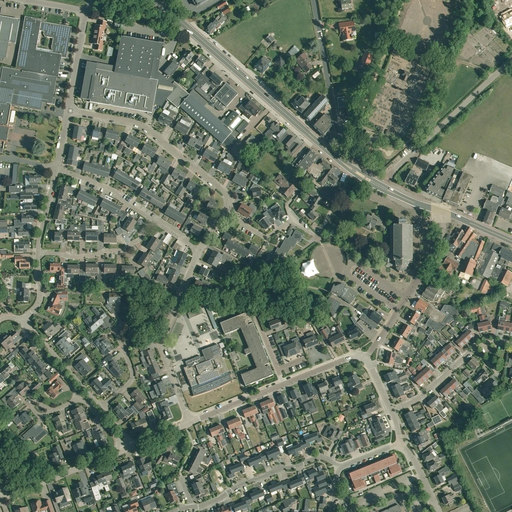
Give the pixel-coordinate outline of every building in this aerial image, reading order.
[(340,0),(341,4),(342,10),(351,8),(349,0),(338,0),(339,1),(340,0)] [(216,6),(219,10),(227,5),(225,1),(216,6)] [(228,7),(220,11),(223,16),(231,11),(228,6),(228,7)] [(20,20),(0,16),(1,9),(0,8),(0,57),(5,58),(7,43),(15,44),(20,20)] [(503,19),(505,23),(506,23),(508,26),(511,24),(511,25),(511,24),(511,13),(511,14),(511,13),(507,15),(507,16),(503,19)] [(211,35),(216,29),(217,29),(218,28),(219,28),(220,27),(220,26),(221,25),(224,21),(224,20),(218,16),(215,20),(206,30),(211,35)] [(65,58),(71,28),(42,22),(43,20),(25,17),(15,70),(57,78),(60,58),(65,58)] [(94,35),(103,37),(103,32),(104,32),(106,23),(100,21),(99,27),(95,26),(94,31),(95,31),(94,35)] [(355,31),(353,21),(338,23),(340,34),(342,34),(343,41),(347,40),(347,39),(350,39),(349,32),(355,31)] [(103,37),(94,35),(93,39),(92,44),(96,45),(95,50),(101,51),(103,41),(102,41),(103,37)] [(265,39),(270,44),(275,40),(270,35),(265,39)] [(83,88),(81,99),(83,99),(83,100),(89,101),(88,102),(90,102),(90,103),(110,106),(147,112),(147,113),(152,116),(155,110),(152,109),(153,106),(162,107),(164,103),(166,99),(167,99),(172,103),(178,109),(180,106),(189,95),(187,93),(184,91),(183,90),(181,88),(175,82),(170,78),(167,75),(167,76),(164,79),(164,78),(157,72),(163,44),(121,37),(116,67),(92,63),(87,62),(85,76),(83,88)] [(186,66),(190,62),(188,61),(193,55),(188,51),(184,55),(178,62),(181,64),(182,63),(186,66)] [(306,73),(312,68),(309,64),(311,62),(304,53),(296,60),(303,68),(302,69),(306,73)] [(364,53),(358,68),(367,72),(373,56),(364,53)] [(285,61),(280,56),(275,62),(280,67),(285,61)] [(206,62),(200,57),(195,63),(202,70),(200,72),(204,75),(208,70),(205,67),(203,66),(206,62)] [(268,66),(270,63),(264,57),(255,66),(255,67),(255,68),(255,69),(256,69),(257,69),(258,69),(260,71),(260,72),(262,73),(268,66)] [(167,75),(170,77),(178,67),(171,60),(162,71),(167,75)] [(53,99),(57,78),(15,70),(0,67),(0,153),(3,153),(4,142),(6,142),(6,139),(8,139),(9,133),(7,133),(8,128),(7,128),(11,105),(41,111),(42,103),(55,105),(56,99),(53,99)] [(409,78),(411,74),(404,71),(402,75),(404,76),(402,81),(405,82),(407,77),(409,78)] [(221,80),(221,78),(219,76),(217,76),(214,73),(210,78),(208,81),(208,80),(206,82),(203,80),(206,77),(204,75),(195,84),(198,86),(200,89),(206,83),(213,89),(207,95),(212,99),(212,100),(226,84),(223,82),(223,81),(221,80)] [(226,84),(212,100),(212,99),(209,102),(219,111),(223,111),(238,94),(226,84)] [(323,93),(321,90),(319,92),(320,93),(312,101),(314,103),(322,94),(323,93)] [(243,119),(246,117),(243,115),(241,118),(234,112),(226,120),(224,118),(221,122),(189,95),(180,106),(222,144),(230,135),(237,126),(243,120),(243,119)] [(304,100),(299,95),(294,101),(291,104),(294,107),(298,111),(301,113),(309,105),(307,103),(310,100),(307,97),(304,100)] [(327,103),(328,102),(322,96),(304,116),(310,121),(314,117),(316,119),(321,114),(318,112),(325,105),(326,107),(328,104),(327,103)] [(337,98),(339,108),(346,107),(344,97),(337,98)] [(256,105),(249,99),(246,102),(245,101),(242,104),(247,109),(243,114),(243,115),(246,117),(256,105)] [(256,105),(246,117),(248,119),(253,114),(255,116),(258,114),(260,115),(263,111),(256,105)] [(162,113),(158,120),(159,121),(158,122),(162,123),(162,122),(163,123),(167,116),(169,113),(171,110),(168,109),(167,111),(164,109),(164,110),(162,113)] [(323,137),(333,126),(330,123),(332,121),(324,114),(312,126),(323,137)] [(172,119),(167,116),(163,123),(169,126),(173,119),(172,119)] [(248,123),(243,119),(243,120),(237,126),(242,130),(248,123)] [(180,132),(184,125),(178,122),(174,129),(180,132)] [(278,124),(278,123),(277,122),(276,122),(275,122),(274,123),(274,122),(269,128),(270,129),(264,135),(269,140),(274,134),(275,134),(281,127),(280,127),(279,126),(280,126),(278,124)] [(184,125),(180,132),(185,135),(189,128),(184,125)] [(242,130),(237,126),(230,135),(235,139),(242,131),(242,130)] [(281,127),(275,134),(277,136),(275,138),(280,142),(284,138),(284,137),(282,136),(286,131),(281,127)] [(102,140),(103,134),(100,134),(101,129),(95,128),(94,132),(93,132),(92,138),(102,140)] [(110,144),(113,132),(107,130),(105,138),(110,140),(109,144),(110,144)] [(365,142),(371,144),(372,141),(375,142),(378,135),(367,130),(364,137),(367,138),(365,142)] [(113,132),(110,144),(111,144),(112,140),(115,141),(114,145),(117,146),(118,141),(117,141),(119,133),(113,132)] [(197,140),(193,147),(199,150),(203,143),(200,142),(202,140),(201,139),(203,136),(201,134),(199,137),(197,140)] [(131,145),(135,138),(129,135),(125,142),(131,145)] [(235,139),(230,135),(222,144),(221,145),(221,146),(228,152),(238,141),(235,139)] [(284,138),(280,142),(282,144),(283,143),(287,146),(285,147),(288,150),(294,143),(293,142),(295,140),(290,135),(286,140),(284,138)] [(193,147),(197,140),(192,137),(188,144),(193,147)] [(132,151),(134,147),(136,148),(140,141),(135,138),(131,145),(129,149),(127,152),(125,154),(128,156),(131,150),(132,151)] [(209,147),(207,150),(206,150),(202,156),(208,160),(212,153),(214,149),(216,146),(218,143),(215,141),(211,148),(209,147)] [(285,153),(291,158),(301,147),(296,143),(295,144),(294,143),(288,150),(285,153)] [(147,154),(151,147),(145,144),(142,151),(147,154)] [(157,151),(151,147),(147,154),(153,157),(157,151)] [(212,153),(208,160),(214,163),(218,156),(216,155),(218,152),(214,149),(212,153)] [(321,189),(323,186),(326,183),(334,189),(335,189),(337,185),(337,184),(335,183),(338,179),(339,180),(340,177),(341,174),(340,170),(337,172),(336,170),(323,160),(319,157),(310,149),(299,162),(296,159),(292,164),(295,167),(293,169),(302,177),(303,176),(306,179),(309,175),(311,177),(309,179),(312,181),(311,182),(321,189)] [(76,161),(77,157),(77,156),(81,157),(82,155),(77,154),(70,152),(68,160),(67,165),(77,167),(78,161),(76,161)] [(136,164),(141,156),(137,154),(132,162),(136,164)] [(158,173),(166,160),(160,156),(156,164),(159,165),(158,166),(160,167),(159,169),(158,169),(156,173),(158,174),(158,173)] [(426,170),(429,164),(418,159),(415,165),(426,170)] [(89,173),(92,162),(86,160),(85,163),(82,171),(89,173)] [(161,175),(163,172),(164,168),(168,170),(172,163),(166,160),(158,173),(158,174),(161,175)] [(95,175),(97,167),(98,164),(92,162),(89,173),(95,175)] [(223,172),(227,165),(221,162),(217,169),(223,172)] [(98,164),(97,167),(95,175),(101,177),(104,169),(101,168),(102,165),(98,164)] [(104,169),(101,177),(108,179),(110,171),(108,170),(109,167),(105,165),(104,169)] [(227,165),(223,172),(229,175),(232,168),(227,165)] [(453,169),(444,165),(439,171),(439,172),(426,189),(427,193),(441,199),(453,169)] [(177,179),(181,172),(175,169),(171,176),(177,179)] [(119,181),(123,174),(117,170),(113,177),(119,181)] [(418,182),(419,178),(413,175),(415,172),(411,170),(409,173),(405,181),(406,182),(405,183),(409,184),(409,183),(414,186),(416,182),(417,181),(418,182)] [(458,206),(471,176),(455,170),(442,200),(458,206)] [(181,172),(177,179),(182,182),(186,175),(181,172)] [(160,182),(163,184),(169,175),(165,173),(160,182)] [(123,174),(119,181),(125,184),(129,177),(123,174)] [(130,174),(129,177),(125,184),(130,187),(134,180),(136,178),(130,174)] [(238,184),(242,177),(236,174),(232,181),(238,184)] [(171,177),(169,175),(163,184),(166,185),(171,177)] [(284,187),(288,183),(285,180),(285,179),(283,177),(282,178),(279,175),(274,181),(281,186),(282,185),(284,187)] [(37,182),(41,182),(41,176),(29,176),(29,186),(23,187),(23,185),(15,186),(15,187),(9,187),(9,194),(10,194),(15,194),(20,193),(21,193),(26,193),(32,193),(38,193),(37,182)] [(247,180),(242,177),(238,184),(244,187),(247,180)] [(140,183),(134,180),(130,187),(136,190),(140,183)] [(192,192),(196,185),(190,181),(186,189),(192,192)] [(288,183),(284,187),(280,191),(287,197),(293,190),(291,187),(292,185),(288,182),(288,183)] [(252,190),(253,198),(261,196),(260,189),(261,188),(253,183),(254,183),(250,189),(252,190)] [(194,194),(195,194),(198,195),(202,188),(196,185),(192,192),(190,195),(188,198),(191,200),(193,197),(194,194)] [(505,190),(493,185),(491,190),(491,191),(503,196),(503,195),(505,190)] [(60,193),(67,195),(68,191),(72,192),(72,194),(74,195),(76,190),(76,189),(67,187),(67,188),(61,187),(60,193)] [(144,199),(149,192),(143,189),(139,196),(144,199)] [(321,199),(316,196),(317,194),(311,190),(309,194),(312,197),(310,201),(312,202),(310,205),(312,206),(311,208),(311,209),(314,210),(315,208),(316,208),(321,199)] [(83,201),(86,194),(80,191),(77,198),(83,201)] [(149,192),(144,199),(150,202),(154,195),(149,192)] [(20,193),(20,200),(24,200),(24,210),(37,210),(36,203),(32,203),(32,193),(26,193),(21,193),(20,193)] [(73,206),(71,206),(72,200),(67,199),(67,195),(60,193),(58,200),(59,200),(58,203),(73,207),(73,206)] [(88,204),(92,197),(86,194),(83,201),(88,204)] [(154,195),(150,202),(156,206),(160,199),(154,195)] [(166,202),(164,201),(165,198),(162,196),(160,199),(156,206),(161,209),(166,202)] [(214,211),(217,206),(214,204),(215,202),(213,201),(213,200),(207,196),(204,202),(208,204),(206,208),(210,210),(210,209),(214,211)] [(92,197),(88,204),(94,207),(98,200),(92,197)] [(482,222),(491,226),(495,215),(497,216),(504,199),(499,197),(496,204),(487,200),(484,209),(487,210),(482,222)] [(502,208),(499,215),(509,220),(509,219),(511,220),(511,199),(509,198),(504,209),(502,208)] [(101,210),(105,212),(106,210),(110,203),(104,200),(100,207),(102,208),(101,210)] [(65,212),(66,212),(66,211),(68,211),(69,209),(72,210),(73,207),(58,203),(57,206),(55,213),(63,215),(64,212),(65,212)] [(110,203),(106,210),(112,213),(116,205),(110,203)] [(247,217),(251,212),(254,214),(257,209),(251,205),(249,208),(244,205),(244,206),(242,204),(238,211),(247,217)] [(122,209),(116,205),(112,213),(118,216),(122,209)] [(170,218),(175,211),(169,207),(165,214),(170,218)] [(267,211),(271,218),(272,220),(275,218),(276,219),(279,217),(280,219),(285,215),(279,207),(274,211),(272,208),(268,210),(267,211)] [(313,211),(314,210),(311,209),(311,208),(310,209),(308,211),(310,213),(308,215),(313,221),(318,217),(313,211)] [(208,218),(205,216),(206,214),(203,212),(198,209),(194,215),(198,217),(196,219),(204,224),(208,218)] [(175,211),(170,218),(176,221),(180,214),(175,211)] [(266,230),(267,228),(268,229),(270,227),(269,227),(271,225),(269,223),(270,223),(270,221),(269,220),(271,218),(267,211),(266,211),(263,214),(265,218),(261,221),(262,223),(260,224),(262,227),(263,226),(266,230)] [(63,215),(55,213),(54,220),(56,220),(55,225),(57,225),(61,225),(65,225),(66,225),(66,220),(62,219),(63,215)] [(180,214),(176,221),(182,224),(186,217),(180,214)] [(381,231),(383,232),(384,227),(381,225),(383,221),(379,219),(372,215),(371,217),(367,215),(367,216),(363,214),(360,220),(364,222),(363,224),(366,225),(364,228),(369,230),(371,228),(373,229),(376,225),(382,229),(381,231)] [(14,220),(15,227),(24,226),(28,226),(27,223),(34,223),(33,216),(22,216),(22,220),(14,220)] [(353,218),(349,216),(345,224),(349,226),(353,218)] [(126,223),(133,227),(136,222),(129,218),(126,223)] [(189,227),(192,228),(190,231),(198,235),(201,229),(189,223),(190,220),(188,219),(184,224),(189,227)] [(404,223),(404,221),(397,221),(397,223),(394,223),(394,225),(390,226),(390,227),(384,227),(383,232),(385,232),(385,230),(390,229),(390,231),(389,231),(389,234),(390,234),(390,251),(389,251),(389,254),(390,254),(390,256),(385,256),(385,266),(393,266),(393,267),(396,267),(396,269),(395,269),(395,270),(396,269),(398,272),(398,273),(399,273),(399,272),(402,272),(403,273),(403,272),(403,271),(405,269),(406,270),(407,269),(406,269),(406,267),(408,267),(408,262),(412,262),(412,255),(412,251),(412,229),(412,230),(413,230),(414,229),(416,231),(418,231),(419,229),(419,227),(418,226),(416,226),(414,227),(412,227),(412,226),(407,226),(407,223),(404,223)] [(133,227),(126,223),(123,228),(130,232),(133,227)] [(61,237),(64,237),(64,231),(65,225),(61,225),(61,230),(60,230),(58,231),(58,233),(54,233),(52,233),(52,234),(52,235),(51,235),(51,242),(61,242),(61,237)] [(64,231),(64,237),(67,237),(67,241),(73,241),(74,229),(74,225),(70,225),(70,233),(68,233),(68,231),(64,231)] [(74,229),(73,241),(79,241),(80,232),(83,232),(83,225),(80,225),(80,229),(74,229)] [(83,225),(83,232),(86,232),(85,241),(92,241),(92,230),(86,230),(86,225),(83,225)] [(92,230),(92,241),(98,241),(98,232),(101,232),(101,230),(101,226),(98,225),(98,230),(92,230)] [(0,233),(15,233),(15,238),(22,238),(22,236),(30,236),(30,229),(24,230),(24,226),(7,227),(0,226),(0,233)] [(478,260),(485,242),(480,240),(479,243),(474,239),(476,236),(472,233),(474,230),(467,227),(463,232),(458,228),(449,242),(460,249),(456,255),(461,258),(464,260),(459,272),(472,277),(476,266),(476,264),(478,264),(479,261),(478,260)] [(233,234),(226,230),(226,231),(222,238),(227,241),(228,239),(230,240),(233,234)] [(303,235),(295,230),(291,237),(297,241),(299,242),(303,235)] [(291,237),(289,236),(288,239),(286,238),(283,242),(291,247),(293,248),(297,241),(291,237)] [(159,244),(160,242),(153,237),(150,242),(159,249),(162,245),(159,244)] [(230,240),(228,239),(227,241),(225,245),(227,246),(226,248),(232,251),(236,243),(230,240)] [(511,253),(508,251),(508,250),(495,244),(494,244),(487,241),(483,252),(481,252),(478,260),(479,261),(478,264),(476,269),(479,271),(477,274),(491,280),(492,278),(497,281),(496,281),(508,286),(511,278),(511,273),(502,269),(504,265),(511,268),(511,253)] [(14,246),(14,248),(14,253),(24,253),(24,249),(30,249),(30,242),(18,243),(18,246),(14,246)] [(158,250),(159,249),(150,242),(146,247),(155,253),(153,255),(160,259),(162,261),(164,258),(157,254),(159,251),(158,250)] [(283,242),(280,249),(287,254),(291,247),(283,242)] [(243,247),(236,243),(233,249),(235,250),(234,252),(239,254),(243,247)] [(259,248),(251,244),(248,249),(251,251),(250,253),(255,256),(259,248)] [(243,247),(239,254),(244,257),(245,256),(248,257),(251,251),(243,247)] [(285,252),(277,248),(274,255),(279,258),(281,260),(285,252)] [(214,251),(210,257),(219,262),(220,259),(222,259),(224,257),(214,251)] [(177,258),(184,261),(187,255),(180,252),(177,258)] [(153,262),(150,260),(151,257),(144,253),(141,258),(148,263),(151,264),(153,262)] [(279,258),(271,254),(268,261),(275,266),(279,258)] [(20,269),(29,268),(29,259),(22,259),(22,257),(15,257),(16,264),(20,264),(20,269)] [(177,258),(174,257),(172,262),(170,261),(168,264),(173,267),(175,264),(182,267),(184,261),(177,258)] [(219,262),(210,257),(207,263),(218,268),(219,266),(217,265),(219,262)] [(151,264),(148,263),(141,258),(138,263),(145,268),(145,266),(148,268),(151,264)] [(456,270),(459,264),(458,265),(450,259),(448,258),(444,263),(447,265),(445,268),(441,266),(437,274),(442,277),(442,276),(447,279),(451,272),(450,271),(452,268),(456,270)] [(301,272),(301,273),(301,274),(303,274),(303,275),(305,276),(306,277),(308,278),(309,279),(310,277),(312,277),(314,277),(315,275),(319,274),(317,271),(315,269),(314,265),(313,262),(313,259),(309,262),(307,262),(306,263),(304,264),(302,264),(302,267),(301,268),(301,270),(301,272)] [(273,264),(265,260),(261,267),(269,271),(273,264)] [(92,276),(92,265),(90,265),(90,264),(86,263),(86,264),(85,275),(82,275),(82,282),(85,282),(85,277),(92,277),(92,276)] [(64,289),(64,282),(64,275),(64,268),(61,268),(61,264),(51,264),(50,271),(59,271),(58,284),(57,284),(57,289),(64,289)] [(93,265),(92,265),(92,276),(98,276),(98,281),(101,281),(101,274),(98,274),(98,268),(98,265),(97,265),(97,264),(94,264),(93,265)] [(172,270),(170,275),(177,278),(180,272),(172,269),(173,267),(168,264),(167,268),(172,270)] [(110,273),(110,265),(104,265),(104,268),(104,274),(101,274),(101,281),(100,288),(104,288),(104,284),(104,281),(104,276),(110,276),(110,273)] [(212,275),(214,270),(209,267),(208,270),(202,268),(199,275),(206,277),(208,273),(212,275)] [(228,276),(230,272),(220,268),(218,272),(228,276)] [(174,284),(177,278),(170,275),(169,277),(166,276),(166,277),(159,274),(156,280),(166,285),(168,281),(174,284)] [(207,289),(210,283),(204,280),(203,283),(197,280),(194,287),(201,291),(203,287),(207,289)] [(444,283),(444,282),(438,280),(434,284),(432,283),(429,287),(428,287),(427,289),(441,297),(445,291),(450,294),(453,288),(444,283)] [(491,282),(485,280),(479,291),(486,294),(491,282)] [(28,302),(29,290),(25,290),(25,284),(19,283),(19,288),(19,302),(28,302)] [(345,287),(346,285),(345,285),(344,284),(342,284),(341,284),(339,284),(337,284),(336,285),(335,286),(334,286),(333,286),(334,285),(333,285),(330,292),(340,297),(341,298),(350,304),(357,294),(348,288),(347,289),(345,287)] [(441,297),(427,289),(422,295),(432,301),(433,301),(438,303),(441,297)] [(64,300),(67,300),(67,291),(55,291),(46,310),(58,316),(62,306),(57,304),(60,298),(64,298),(64,300)] [(120,293),(109,294),(109,304),(107,304),(105,306),(112,314),(115,312),(112,309),(112,304),(120,303),(120,293)] [(325,304),(326,306),(331,309),(332,308),(333,306),(335,307),(338,302),(336,301),(329,297),(325,304)] [(448,323),(450,324),(453,321),(456,318),(462,313),(450,306),(445,305),(441,312),(420,300),(415,308),(430,317),(425,325),(438,332),(448,323)] [(214,330),(217,328),(208,306),(205,307),(214,330)] [(96,314),(97,316),(93,320),(88,315),(83,320),(87,325),(93,331),(103,322),(101,320),(106,316),(102,311),(100,313),(98,312),(94,307),(91,310),(95,314),(96,314)] [(187,313),(189,318),(203,313),(201,308),(187,313)] [(363,313),(378,324),(380,321),(381,321),(382,319),(382,318),(379,315),(379,314),(377,312),(376,312),(374,311),(372,313),(366,309),(363,313)] [(410,316),(420,322),(423,317),(413,311),(410,316)] [(248,312),(220,323),(224,335),(242,328),(242,326),(248,324),(247,323),(251,321),(248,312)] [(378,324),(362,313),(359,318),(374,329),(378,324)] [(420,322),(410,316),(407,321),(417,327),(418,325),(415,323),(417,321),(420,322)] [(274,321),(269,323),(271,330),(274,329),(275,329),(276,332),(280,330),(286,328),(283,321),(280,323),(279,320),(274,321)] [(481,324),(478,325),(480,333),(486,331),(483,320),(481,321),(481,324)] [(486,320),(483,320),(486,331),(492,330),(490,322),(486,322),(486,320)] [(53,331),(54,333),(60,328),(56,323),(53,326),(49,322),(42,329),(48,336),(53,331)] [(360,327),(361,326),(360,326),(357,322),(354,325),(356,327),(352,331),(353,332),(348,334),(350,340),(357,337),(358,336),(360,337),(363,334),(361,332),(358,328),(360,326),(360,327)] [(269,364),(253,323),(248,325),(248,324),(242,326),(242,328),(250,348),(244,350),(246,355),(252,352),(259,368),(269,364)] [(405,325),(402,330),(409,334),(411,335),(413,333),(414,334),(416,331),(412,328),(412,329),(405,325)] [(329,332),(327,328),(324,330),(323,328),(319,330),(320,332),(325,340),(329,338),(327,335),(329,334),(329,332)] [(455,333),(456,333),(451,328),(449,331),(453,336),(454,335),(456,337),(458,336),(455,333)] [(411,335),(409,334),(402,330),(399,334),(406,339),(410,341),(412,338),(410,337),(411,335)] [(463,332),(470,340),(475,336),(469,330),(467,333),(464,330),(463,332)] [(15,331),(9,335),(8,333),(0,340),(0,342),(7,350),(21,338),(16,333),(15,331)] [(69,343),(66,340),(70,336),(66,331),(59,337),(61,340),(56,344),(58,346),(57,346),(61,350),(69,343)] [(306,348),(318,344),(315,337),(314,337),(312,331),(306,334),(308,339),(303,341),(306,348)] [(344,341),(340,334),(337,336),(335,332),(333,333),(339,344),(344,341)] [(339,344),(333,333),(331,334),(333,338),(329,340),(332,347),(339,344)] [(461,338),(466,344),(470,340),(465,334),(461,338)] [(92,345),(93,344),(94,344),(98,348),(99,347),(106,355),(113,349),(107,341),(108,341),(104,336),(101,338),(100,337),(94,342),(93,341),(90,343),(92,345)] [(466,344),(461,338),(458,336),(456,337),(459,340),(456,342),(454,340),(452,342),(456,347),(458,345),(461,348),(466,344)] [(91,344),(90,343),(85,337),(81,340),(84,343),(83,344),(86,348),(91,344)] [(300,344),(298,337),(291,340),(293,344),(289,345),(293,355),(294,354),(295,355),(298,354),(298,353),(299,352),(297,346),(300,344)] [(395,342),(407,350),(408,348),(406,346),(405,346),(402,345),(404,342),(398,337),(395,342)] [(73,345),(70,342),(69,343),(61,350),(64,354),(66,356),(71,351),(73,354),(80,348),(76,343),(73,345)] [(406,352),(407,350),(395,342),(392,347),(398,351),(400,349),(406,352)] [(284,343),(278,345),(281,352),(285,351),(287,357),(289,357),(290,357),(292,357),(292,355),(293,355),(289,345),(285,347),(284,343)] [(445,349),(450,355),(455,351),(453,349),(455,347),(451,343),(449,345),(445,349)] [(185,362),(187,366),(184,368),(192,389),(191,389),(194,396),(206,392),(217,388),(228,383),(232,380),(229,374),(228,374),(220,353),(221,353),(218,344),(209,348),(202,351),(204,356),(201,358),(200,356),(185,362)] [(146,347),(140,349),(142,354),(144,353),(147,362),(154,359),(152,355),(153,354),(151,350),(148,351),(146,347)] [(32,365),(39,359),(32,352),(33,351),(30,353),(25,348),(20,352),(26,360),(27,359),(32,365)] [(450,355),(445,349),(440,353),(446,359),(450,355)] [(441,363),(446,359),(440,353),(438,351),(436,352),(439,355),(436,357),(441,363)] [(234,352),(229,354),(232,361),(238,359),(234,352)] [(387,358),(402,361),(402,359),(395,357),(396,354),(388,352),(387,358)] [(84,377),(88,374),(92,370),(83,360),(86,357),(83,354),(75,360),(78,364),(75,367),(78,370),(84,377)] [(113,357),(110,354),(101,363),(100,362),(99,364),(102,367),(112,359),(113,357)] [(437,368),(441,363),(436,357),(431,362),(437,368)] [(39,359),(32,365),(37,371),(36,371),(40,376),(46,371),(43,368),(46,366),(46,365),(45,366),(39,359)] [(147,362),(143,363),(145,369),(149,367),(150,370),(149,371),(152,379),(158,376),(157,373),(159,372),(157,367),(158,367),(156,363),(155,363),(154,359),(147,362)] [(474,370),(475,370),(479,365),(473,359),(468,364),(474,370)] [(114,361),(109,366),(111,368),(109,370),(117,378),(123,373),(118,367),(116,365),(117,364),(114,361)] [(0,374),(5,380),(10,375),(8,374),(7,372),(11,368),(13,365),(10,362),(8,364),(7,363),(0,369),(0,370),(2,372),(0,374)] [(428,368),(425,365),(423,367),(420,364),(418,362),(416,364),(418,367),(418,366),(429,378),(433,374),(428,368)] [(269,366),(241,377),(245,386),(273,375),(269,366)] [(421,374),(419,376),(424,382),(429,378),(418,366),(418,367),(416,368),(421,374)] [(412,369),(410,371),(416,378),(414,380),(420,386),(424,382),(419,376),(414,370),(414,371),(412,369)] [(467,377),(468,377),(470,379),(476,373),(474,371),(471,375),(470,374),(466,370),(463,372),(467,377)] [(489,378),(487,376),(488,375),(484,370),(474,378),(479,383),(482,381),(484,382),(489,378)] [(464,379),(457,371),(453,374),(461,382),(464,379)] [(390,374),(385,376),(388,383),(394,380),(395,383),(400,380),(400,381),(403,380),(407,378),(408,377),(405,373),(398,376),(397,377),(396,375),(395,372),(391,374),(390,374)] [(56,378),(54,375),(48,380),(50,384),(56,378)] [(352,387),(354,386),(356,391),(363,388),(359,379),(357,380),(355,375),(348,378),(349,382),(347,383),(349,388),(352,387)] [(335,386),(332,388),(333,392),(335,397),(342,394),(340,390),(338,385),(341,384),(339,377),(338,378),(338,377),(335,378),(335,379),(332,380),(335,386)] [(106,388),(112,383),(108,379),(101,384),(97,379),(91,385),(97,391),(97,392),(100,395),(107,389),(106,388)] [(459,390),(456,387),(459,385),(454,379),(450,383),(457,392),(464,399),(467,396),(463,391),(461,393),(459,390)] [(486,397),(489,394),(492,391),(490,390),(497,384),(496,383),(497,382),(494,380),(493,380),(492,379),(486,385),(487,387),(485,389),(482,392),(486,397)] [(59,389),(63,385),(58,380),(55,383),(56,385),(53,387),(52,386),(47,391),(54,398),(59,393),(56,390),(59,388),(59,389)] [(154,391),(150,393),(152,398),(156,397),(166,393),(165,389),(164,387),(165,386),(162,381),(157,383),(158,384),(152,386),(154,390),(154,391)] [(40,386),(38,383),(37,382),(30,388),(34,392),(41,387),(40,386)] [(326,395),(324,391),(328,390),(328,389),(326,385),(327,384),(326,382),(321,384),(318,386),(322,397),(326,395)] [(445,387),(450,393),(454,389),(457,392),(450,383),(445,387)] [(310,384),(303,386),(308,398),(317,394),(315,387),(312,388),(310,384)] [(404,386),(401,387),(400,384),(392,388),(395,393),(409,387),(408,384),(404,386)] [(13,390),(18,395),(20,393),(22,396),(30,390),(25,385),(21,388),(18,385),(13,390)] [(406,391),(410,389),(409,387),(395,393),(397,399),(405,395),(403,392),(406,391)] [(446,397),(448,395),(451,398),(453,396),(450,393),(445,387),(441,392),(446,397)] [(137,402),(133,406),(137,412),(144,406),(141,403),(146,399),(137,389),(131,394),(137,402)] [(296,389),(290,392),(294,400),(299,398),(301,404),(304,402),(303,398),(302,399),(299,392),(297,393),(296,389)] [(12,409),(14,407),(19,403),(15,398),(18,395),(13,390),(2,399),(6,404),(7,403),(12,409)] [(283,395),(278,397),(281,405),(285,403),(287,408),(291,419),(296,417),(296,415),(290,401),(288,402),(286,397),(284,398),(283,395)] [(437,396),(432,400),(440,408),(439,408),(442,411),(444,409),(441,406),(439,404),(442,401),(437,396)] [(271,408),(275,406),(272,399),(266,402),(271,415),(275,424),(278,423),(274,413),(273,413),(271,408)] [(312,399),(306,402),(310,411),(316,408),(312,399)] [(440,408),(432,400),(428,404),(433,409),(435,407),(438,410),(439,408),(440,408)] [(164,408),(162,402),(157,404),(158,407),(161,413),(162,413),(165,420),(172,417),(168,407),(164,408)] [(266,402),(263,403),(263,402),(260,403),(260,404),(262,411),(264,415),(267,413),(268,415),(268,416),(270,421),(273,419),(266,402)] [(304,402),(301,404),(305,413),(310,411),(306,402),(304,402)] [(366,412),(361,414),(363,419),(371,416),(370,413),(376,410),(374,403),(364,407),(366,412)] [(133,413),(134,412),(136,415),(138,413),(139,413),(137,412),(133,406),(130,410),(128,408),(125,411),(119,405),(113,410),(121,420),(126,416),(128,418),(133,413)] [(257,420),(256,420),(254,415),(257,413),(254,406),(248,409),(253,422),(255,427),(255,428),(260,426),(257,420)] [(278,406),(274,407),(280,422),(283,421),(278,406)] [(80,421),(86,418),(84,412),(83,412),(81,408),(72,411),(76,422),(75,423),(78,430),(85,427),(83,423),(82,424),(80,421)] [(251,423),(253,422),(248,409),(242,411),(245,418),(249,417),(251,423)] [(139,413),(138,413),(140,417),(142,416),(144,419),(135,423),(135,424),(131,426),(134,433),(144,429),(148,428),(144,421),(148,420),(143,411),(139,413)] [(150,421),(155,419),(152,411),(146,413),(150,421)] [(18,415),(12,420),(17,426),(22,422),(25,425),(32,419),(26,412),(23,414),(20,417),(18,415)] [(413,412),(405,415),(408,421),(415,417),(413,412)] [(410,426),(418,423),(416,420),(423,417),(422,414),(408,421),(410,426)] [(53,419),(56,427),(58,426),(60,431),(62,430),(63,434),(71,430),(67,421),(64,422),(61,415),(53,419)] [(375,426),(383,423),(381,417),(375,420),(374,416),(368,419),(370,425),(374,423),(375,426)] [(239,418),(233,421),(238,433),(240,432),(239,429),(238,426),(241,425),(239,418)] [(233,421),(227,423),(230,430),(233,428),(234,431),(235,434),(238,433),(233,421)] [(372,428),(373,431),(375,437),(381,435),(380,432),(385,429),(383,423),(375,426),(372,428)] [(418,423),(410,426),(413,432),(421,429),(418,423)] [(222,436),(221,434),(224,432),(221,425),(215,428),(220,440),(223,439),(222,436)] [(36,443),(46,433),(40,426),(34,432),(32,429),(24,436),(27,439),(30,436),(36,443)] [(327,426),(322,435),(333,441),(335,438),(338,439),(343,431),(338,428),(336,431),(327,426)] [(216,439),(217,439),(218,441),(220,441),(220,440),(215,428),(209,430),(212,437),(215,436),(216,439)] [(93,431),(92,432),(95,440),(97,439),(99,445),(107,442),(102,431),(100,432),(98,429),(93,431)] [(419,433),(420,437),(415,439),(416,442),(415,444),(416,446),(418,446),(421,445),(422,446),(429,443),(428,440),(429,439),(427,434),(428,433),(426,429),(419,433)] [(310,436),(312,442),(316,440),(317,443),(323,441),(320,434),(317,436),(316,433),(310,436)] [(366,435),(365,433),(360,434),(360,435),(357,437),(358,440),(353,441),(356,449),(361,447),(364,446),(364,447),(370,445),(366,435)] [(312,442),(310,436),(304,438),(305,441),(301,442),(304,448),(310,446),(309,443),(312,442)] [(345,444),(341,446),(342,448),(344,453),(345,455),(353,452),(353,451),(352,449),(355,448),(352,439),(351,439),(348,440),(349,443),(345,444)] [(77,456),(84,454),(82,447),(85,446),(82,440),(79,442),(80,443),(73,446),(77,456)] [(299,443),(298,442),(296,443),(296,445),(293,447),(297,456),(299,455),(298,452),(302,451),(301,449),(304,448),(301,442),(299,443)] [(272,451),(276,460),(278,459),(277,456),(281,454),(278,447),(278,445),(275,447),(276,449),(272,451)] [(52,449),(54,454),(49,456),(54,466),(61,463),(60,460),(63,458),(59,447),(55,448),(52,449)] [(294,457),(295,457),(297,456),(293,447),(287,449),(289,456),(293,454),(294,457)] [(425,450),(427,453),(426,453),(427,454),(423,456),(425,462),(430,459),(434,458),(435,457),(432,453),(431,453),(431,452),(433,450),(430,447),(425,450)] [(208,458),(204,456),(205,453),(197,449),(195,455),(207,461),(207,460),(208,458)] [(276,460),(272,451),(266,453),(265,452),(262,453),(265,459),(268,458),(268,459),(272,458),(273,461),(276,460)] [(172,466),(173,464),(176,466),(180,457),(171,453),(169,458),(165,456),(163,462),(172,466)] [(265,459),(262,453),(259,455),(260,456),(253,458),(257,467),(259,466),(258,463),(262,462),(262,461),(265,459)] [(244,454),(241,455),(244,461),(247,460),(250,467),(254,465),(255,468),(257,467),(253,458),(250,460),(248,456),(246,457),(244,454)] [(397,460),(394,454),(390,455),(391,457),(388,458),(387,457),(388,457),(387,456),(384,458),(388,467),(397,464),(395,461),(397,460)] [(158,464),(163,457),(160,455),(155,462),(158,464)] [(207,461),(195,455),(192,460),(200,464),(201,461),(208,465),(210,462),(207,460),(207,461)] [(432,462),(431,464),(427,465),(430,471),(433,469),(434,471),(437,469),(436,468),(438,467),(436,463),(441,461),(438,456),(435,457),(434,458),(430,459),(432,462)] [(144,458),(137,461),(141,472),(143,476),(148,474),(147,472),(148,472),(150,471),(152,470),(148,460),(145,461),(144,458)] [(388,467),(385,460),(381,461),(380,459),(377,460),(381,470),(384,469),(385,472),(387,471),(390,478),(392,477),(388,467)] [(200,464),(192,460),(189,465),(201,472),(203,469),(198,467),(200,464)] [(381,470),(377,460),(374,462),(375,464),(371,465),(378,482),(380,481),(378,475),(380,474),(379,471),(381,470)] [(130,476),(129,473),(136,470),(132,461),(127,463),(128,465),(121,468),(123,472),(121,473),(123,479),(124,479),(130,477),(130,476)] [(237,465),(236,463),(234,464),(235,466),(238,472),(241,471),(242,473),(245,472),(241,463),(237,465)] [(398,467),(397,464),(388,467),(392,477),(395,475),(394,473),(397,472),(398,474),(402,473),(399,466),(398,467)] [(201,472),(189,465),(186,471),(194,475),(196,472),(200,474),(201,472)] [(378,482),(371,465),(367,467),(367,465),(363,466),(367,476),(370,475),(371,478),(373,477),(376,483),(378,482)] [(234,474),(238,472),(235,466),(229,468),(230,471),(227,472),(229,479),(235,476),(234,474)] [(367,476),(363,466),(360,467),(361,469),(357,471),(364,488),(367,487),(364,480),(366,480),(365,477),(367,476)] [(317,473),(315,469),(307,472),(310,480),(316,478),(315,476),(318,475),(317,473)] [(357,471),(357,469),(353,470),(354,470),(354,472),(352,473),(351,471),(347,473),(349,479),(351,479),(352,482),(360,478),(357,471)] [(322,471),(317,473),(318,475),(315,476),(316,478),(317,482),(324,479),(325,478),(322,471)] [(107,472),(106,472),(103,473),(108,487),(110,491),(113,489),(111,486),(109,480),(112,478),(109,472),(107,473),(107,472)] [(437,475),(437,476),(435,478),(435,479),(434,479),(437,485),(438,485),(444,482),(442,477),(445,475),(444,472),(437,475)] [(99,475),(99,476),(97,477),(93,479),(96,485),(102,482),(103,486),(104,486),(106,492),(110,491),(108,487),(103,473),(99,475)] [(447,479),(450,484),(452,483),(460,479),(457,473),(452,475),(453,477),(447,479)] [(294,481),(297,487),(303,484),(302,481),(305,480),(302,474),(297,477),(298,479),(294,481)] [(136,489),(142,486),(137,476),(132,478),(136,489)] [(127,491),(121,478),(116,480),(120,490),(121,489),(123,492),(127,491)] [(194,490),(202,487),(201,485),(203,484),(202,481),(203,481),(202,478),(198,479),(199,482),(192,485),(194,490)] [(364,488),(360,478),(352,482),(353,485),(352,485),(354,492),(358,490),(358,488),(360,487),(361,489),(364,488)] [(327,485),(324,479),(316,482),(318,486),(319,488),(327,485)] [(452,483),(453,486),(456,493),(462,490),(462,491),(465,489),(461,479),(452,483)] [(297,487),(294,481),(290,482),(289,480),(285,482),(287,488),(290,487),(291,489),(297,487)] [(287,488),(285,482),(281,483),(280,482),(276,484),(275,481),(273,482),(277,491),(283,488),(283,489),(287,488)] [(93,491),(89,492),(88,489),(85,490),(82,482),(75,484),(76,489),(73,490),(76,498),(83,496),(83,497),(85,503),(87,502),(88,505),(93,504),(92,500),(95,499),(93,491)] [(268,487),(270,493),(277,491),(273,482),(271,483),(272,486),(268,487)] [(173,503),(173,502),(177,501),(175,494),(178,492),(174,483),(167,486),(170,493),(166,494),(168,499),(169,498),(171,503),(172,503),(173,503)] [(313,488),(316,497),(327,492),(325,488),(328,486),(327,485),(319,488),(318,486),(313,488)] [(97,486),(92,488),(93,491),(95,499),(96,501),(101,499),(97,486)] [(202,487),(194,490),(196,496),(202,494),(204,496),(209,494),(207,489),(203,490),(202,487)] [(255,489),(258,498),(264,496),(262,490),(258,491),(257,488),(255,489)] [(63,503),(69,501),(70,500),(68,495),(69,494),(67,489),(65,489),(57,492),(58,492),(59,493),(58,494),(57,493),(57,494),(56,494),(56,493),(56,494),(55,495),(57,503),(62,501),(63,503)] [(258,498),(255,489),(252,490),(253,493),(249,495),(250,496),(246,497),(249,504),(253,502),(252,501),(258,498)] [(451,499),(455,497),(453,493),(449,495),(448,494),(443,496),(444,498),(442,498),(446,505),(452,502),(451,499)] [(156,500),(154,494),(151,495),(152,498),(147,500),(151,510),(156,507),(154,501),(156,500)] [(239,504),(241,510),(248,507),(246,505),(249,504),(246,497),(241,499),(243,502),(239,504)] [(289,508),(292,507),(291,505),(296,503),(293,498),(289,499),(283,502),(284,506),(287,511),(290,510),(289,508)] [(38,501),(31,504),(34,511),(40,510),(40,511),(41,511),(44,511),(53,511),(51,506),(49,500),(44,502),(45,505),(44,505),(41,506),(40,504),(39,501),(38,501)] [(135,507),(138,506),(136,500),(129,503),(131,506),(123,510),(124,511),(137,511),(135,507)] [(151,510),(147,500),(141,503),(140,500),(137,501),(140,507),(143,506),(145,511),(151,510)] [(236,511),(241,510),(239,504),(235,505),(234,503),(228,505),(231,511),(234,510),(234,511),(236,511)]
